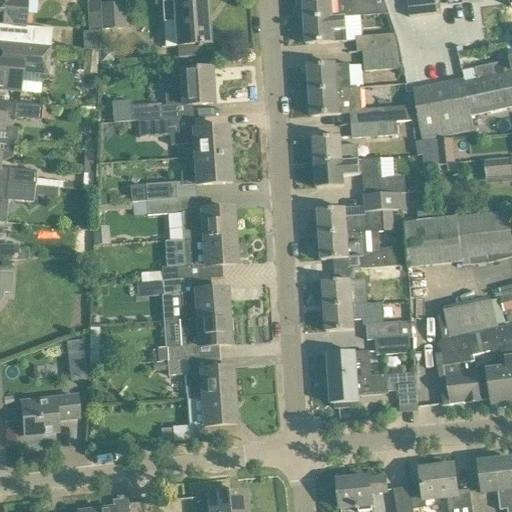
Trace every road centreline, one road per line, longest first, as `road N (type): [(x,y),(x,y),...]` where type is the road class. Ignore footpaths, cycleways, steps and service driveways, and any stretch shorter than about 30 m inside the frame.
road 1 (residential): [(298,453),(267,0)]
road 2 (residential): [(0,487),(298,453)]
road 3 (residential): [(298,453),(511,426)]
